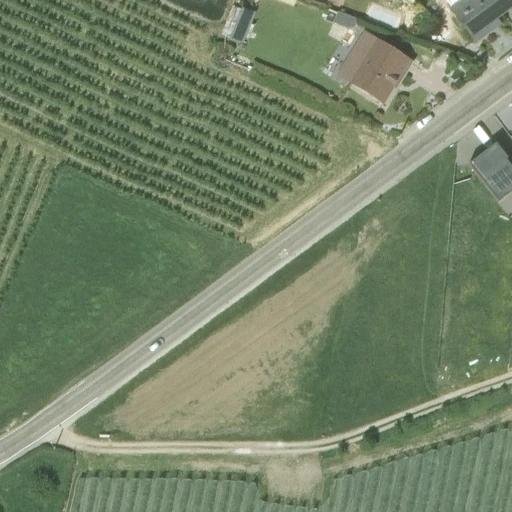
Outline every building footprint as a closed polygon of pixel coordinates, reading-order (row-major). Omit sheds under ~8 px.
[(318,0),(340,6),(335,24),(361,31),(365,16),(379,20),(384,0),(318,0)] [(460,0),(448,10),(474,46),(498,28),(494,23),(511,9),(511,2),(510,0),(460,0)] [(231,8),(220,37),(230,40),(229,42),(242,47),(254,16),(231,8)] [(362,36),(335,79),(381,108),(401,76),(403,77),(410,66),(362,36)] [(494,147),(467,168),(496,206),(511,194),(511,174),(504,164),(506,162),(494,147)]
